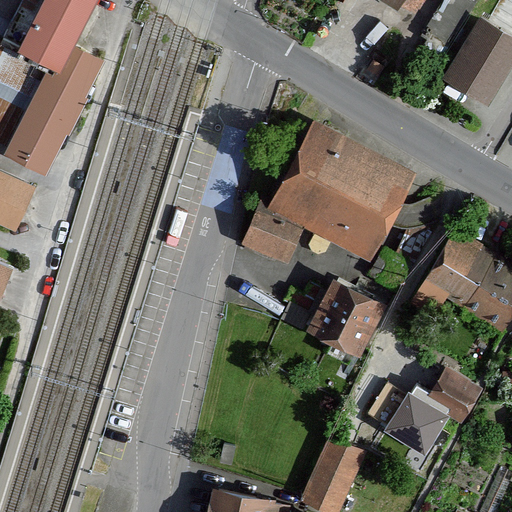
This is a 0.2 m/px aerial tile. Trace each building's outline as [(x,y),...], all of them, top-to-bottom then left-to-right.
[(72,41),(92,0),(0,0),(0,94),(24,107),(3,150),(43,170),(101,56),(72,41)] [(379,0),(397,10),(402,0),(379,0)] [(488,102),(511,63),(511,35),(482,17),(446,76),(488,102)] [(368,256),(413,172),(314,120),(269,203),(368,256)] [(0,224),(12,230),(32,186),(0,171),(0,224)] [(259,204),(243,239),(288,259),(304,224),(259,204)] [(511,307),(511,260),(455,229),(422,287),(499,331),(511,307)] [(377,275),(392,283),(407,255),(392,247),(377,275)] [(361,349),(386,300),(334,274),(309,323),(361,349)] [(461,422),(481,389),(446,367),(430,394),(415,386),(389,430),(424,451),(446,413),(461,422)] [(334,511),(363,451),(330,435),(301,496),(334,511)] [(321,511),(320,511),(213,485),(207,511),(321,511)]
